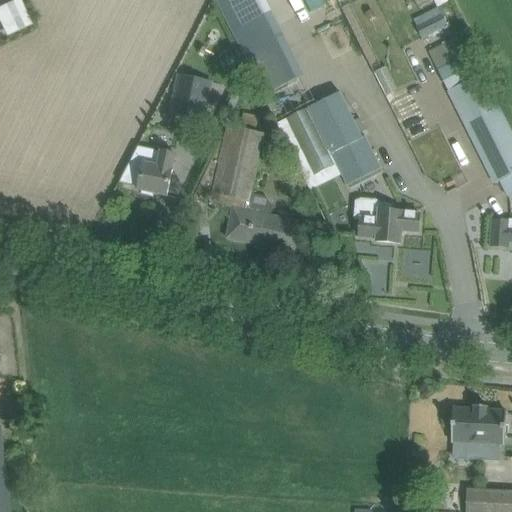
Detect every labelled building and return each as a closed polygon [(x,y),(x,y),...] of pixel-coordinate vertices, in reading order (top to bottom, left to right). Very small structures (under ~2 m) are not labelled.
[(0,8),(0,26),(5,38),(31,26),(18,0),(0,8)] [(216,0),(217,1),(265,97),(298,81),(257,0),(216,0)] [(442,12),(416,25),(422,38),(448,25),(442,12)] [(430,50),(429,51),(449,92),(483,75),(463,34),(430,50)] [(172,116),(202,122),(211,84),(180,77),(172,116)] [(363,139),(341,93),(309,108),(312,114),(314,117),(348,187),(382,170),(366,137),(363,139)] [(511,132),(495,99),(461,116),(495,184),(500,182),(507,197),(511,194),(511,132)] [(289,122),(315,174),(336,163),(314,117),(309,119),(306,113),(289,122)] [(228,127),(193,201),(212,205),(213,199),(235,204),(236,204),(237,199),(248,201),(249,201),(263,134),(228,127)] [(138,148),(120,183),(140,187),(139,190),(142,191),(141,195),(153,197),(154,194),(167,197),(171,177),(176,157),(163,154),(138,148)] [(451,178),(444,181),(447,187),(454,184),(451,178)] [(358,237),(364,237),(377,239),(377,242),(401,244),(402,231),(419,233),(421,214),(382,211),(383,203),(379,200),(359,198),(355,200),(353,219),(359,219),(358,237)] [(246,211),(248,201),(237,199),(236,204),(235,204),(227,239),(308,256),(313,237),(315,225),(246,211)] [(492,227),(491,247),(509,248),(509,242),(511,242),(511,227),(508,227),(508,222),(493,221),(492,227)] [(505,438),(506,411),(487,410),(487,409),(488,409),(488,407),(474,407),(474,408),(475,408),(475,410),(454,409),(452,443),(454,443),(474,444),(473,454),(473,460),(499,461),(499,459),(475,458),(476,454),(500,455),(500,445),(500,438),(505,438)] [(0,511),(8,511),(0,439),(0,511)] [(511,511),(511,495),(469,494),(467,511),(511,511)]
